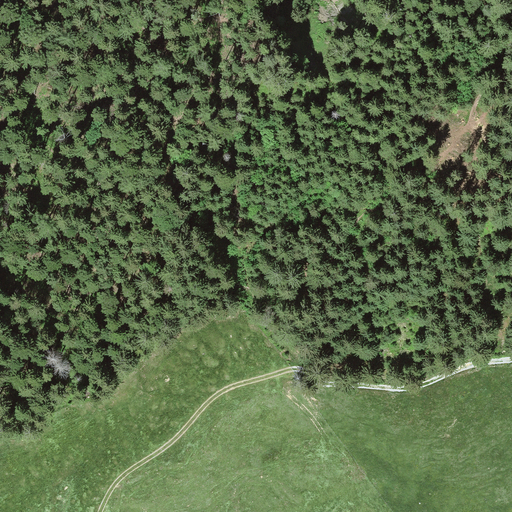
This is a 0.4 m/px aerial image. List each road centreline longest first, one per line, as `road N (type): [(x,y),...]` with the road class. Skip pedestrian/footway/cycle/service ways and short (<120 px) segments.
road 1 (track): [(296,369),(214,395),(122,478),(101,511)]
road 2 (track): [(296,369),(323,384),(407,388),(480,362),(511,360)]
